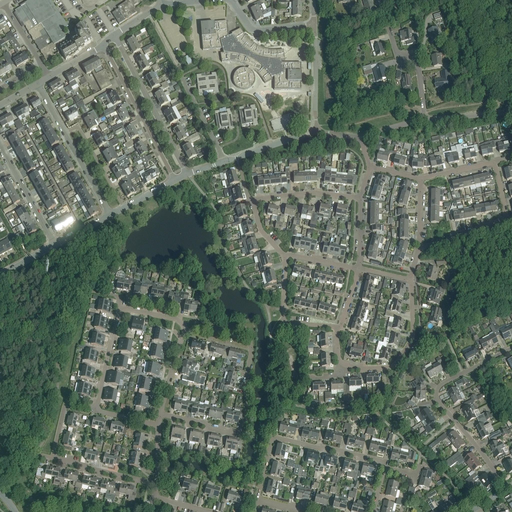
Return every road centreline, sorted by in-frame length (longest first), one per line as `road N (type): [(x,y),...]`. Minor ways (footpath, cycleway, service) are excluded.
road 1 (residential): [(505,488),(437,394),(442,383),(511,349)]
road 2 (residential): [(159,415),(241,429),(248,332)]
road 3 (residential): [(257,498),(271,437),(384,468)]
road 4 (residential): [(186,173),(114,35)]
road 5 (residential): [(173,179),(102,47)]
road 6 (residential): [(420,248),(506,219),(494,162)]
road 7 (residential): [(344,364),(389,367),(402,355),(412,335),(411,280)]
road 8 (residential): [(424,120),(418,72),(398,55),(381,0)]
